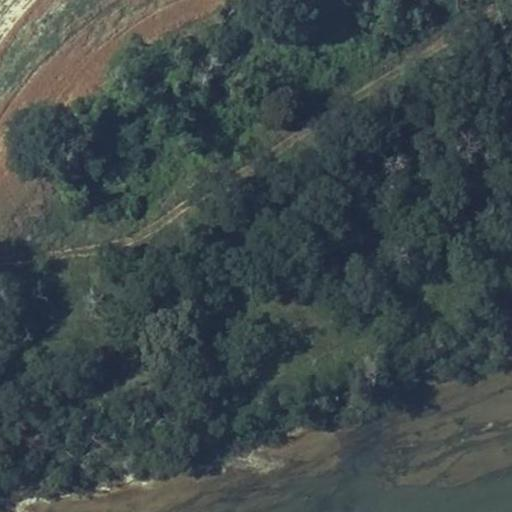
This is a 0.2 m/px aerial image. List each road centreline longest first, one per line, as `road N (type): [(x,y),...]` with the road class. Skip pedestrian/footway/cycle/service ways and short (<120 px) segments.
road 1 (track): [(509,0),(277,152),(92,248),(0,256)]
road 2 (track): [(0,403),(261,330),(346,317),(441,285),(511,247)]
